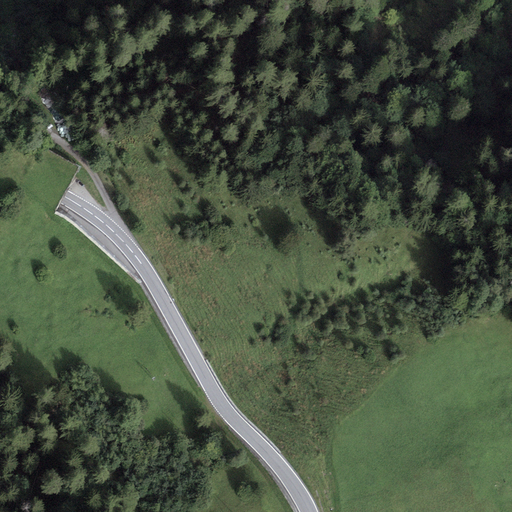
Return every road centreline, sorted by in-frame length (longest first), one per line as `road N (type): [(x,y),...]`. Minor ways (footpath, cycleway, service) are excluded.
road 1 (tertiary): [(0,171),(56,198),(146,274),(228,411),(310,511)]
road 2 (track): [(0,108),(78,152),(116,203),(124,251)]
